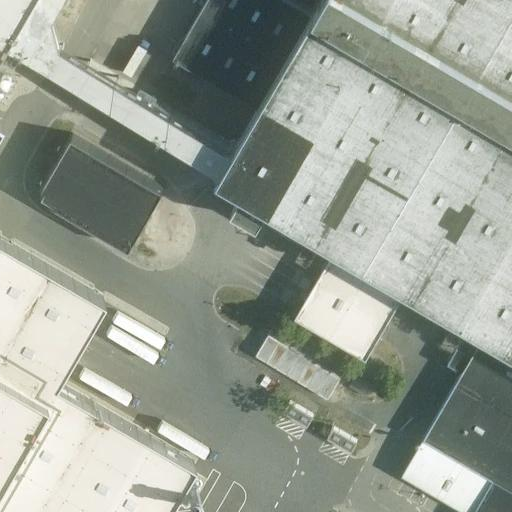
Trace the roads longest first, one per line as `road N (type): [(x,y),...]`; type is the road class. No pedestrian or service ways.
road 1 (unclassified): [(0,199),(400,438),(372,484),(373,497),(394,511)]
road 2 (unclassified): [(104,0),(0,177)]
